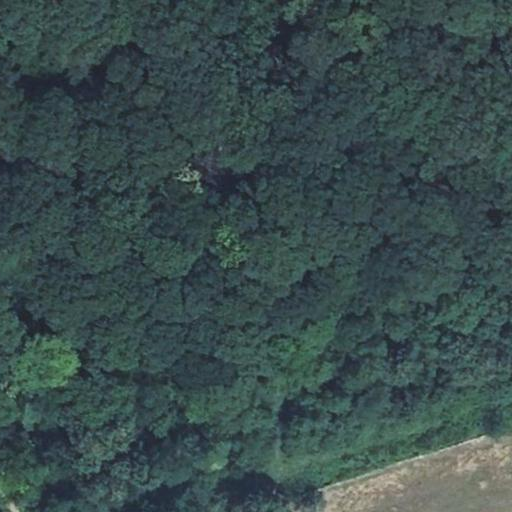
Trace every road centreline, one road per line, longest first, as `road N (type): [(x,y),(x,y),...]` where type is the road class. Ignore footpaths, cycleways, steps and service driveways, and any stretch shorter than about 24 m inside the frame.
road 1 (track): [(254,0),(274,347)]
road 2 (track): [(0,342),(264,178)]
